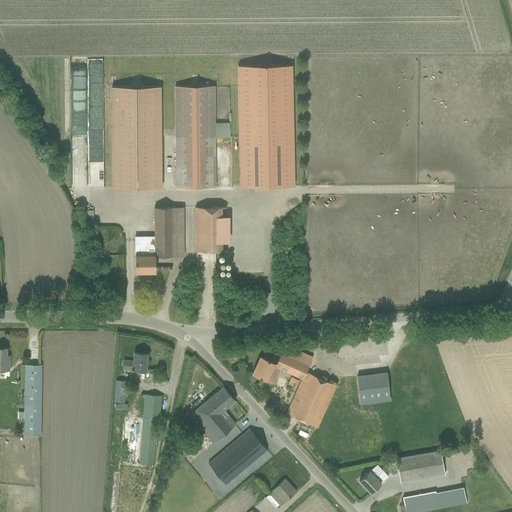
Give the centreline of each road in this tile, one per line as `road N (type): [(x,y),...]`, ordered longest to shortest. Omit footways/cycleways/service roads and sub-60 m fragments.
road 1 (unclassified): [(186,337),(505,309)]
road 2 (unclassified): [(353,511),(186,337)]
road 3 (unclassified): [(186,337),(138,319),(0,317)]
